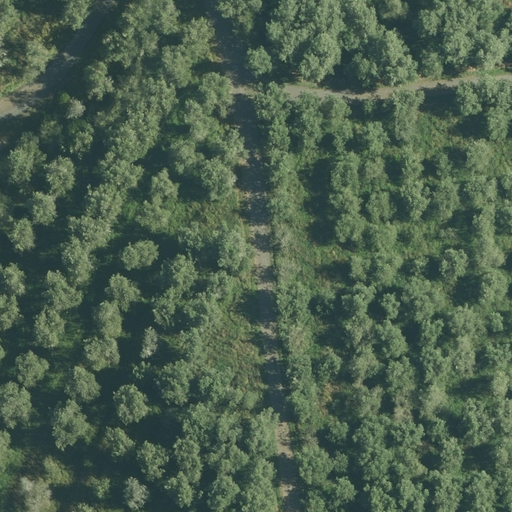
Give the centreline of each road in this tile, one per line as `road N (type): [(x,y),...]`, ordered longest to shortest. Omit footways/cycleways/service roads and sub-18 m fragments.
road 1 (track): [(201,0),(288,511)]
road 2 (track): [(219,87),(511,83)]
road 3 (track): [(0,97),(95,0)]
